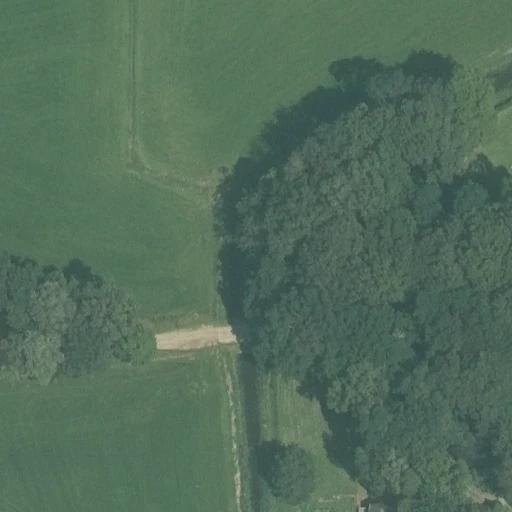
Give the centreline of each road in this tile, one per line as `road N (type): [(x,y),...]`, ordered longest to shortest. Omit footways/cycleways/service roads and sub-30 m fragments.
road 1 (unknown): [(511,56),(261,170),(239,196),(221,241),(222,337)]
road 2 (track): [(0,354),(269,334)]
road 3 (track): [(269,334),(511,314)]
